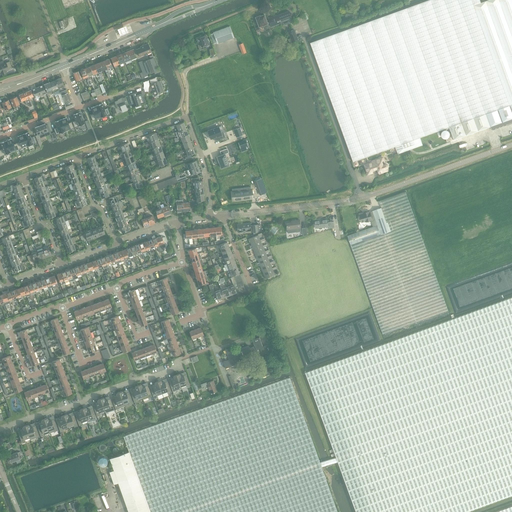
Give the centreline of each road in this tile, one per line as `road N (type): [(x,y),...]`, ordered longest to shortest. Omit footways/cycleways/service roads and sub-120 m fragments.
road 1 (residential): [(0,428),(172,370),(181,358)]
road 2 (unclassified): [(348,200),(511,145)]
road 3 (residential): [(222,216),(348,200)]
